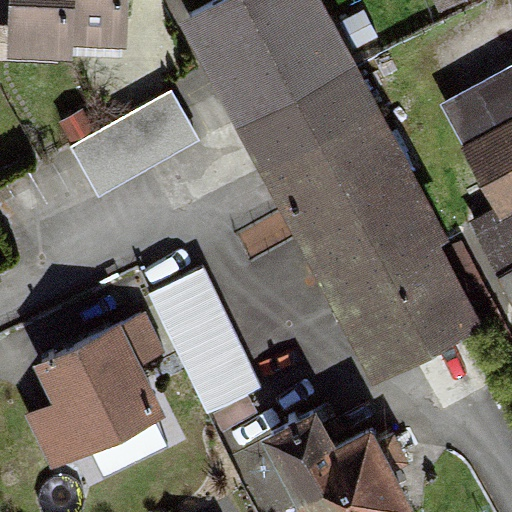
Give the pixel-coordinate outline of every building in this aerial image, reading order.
[(12,0),(12,56),(61,57),(61,41),(116,41),(116,0),(12,0)] [(479,334),(308,0),(242,0),(185,29),(369,389),(479,334)] [(504,220),(479,234),(511,294),(511,137),(471,160),(504,220)] [(199,281),(153,303),(212,419),(257,397),(199,281)] [(25,426),(49,474),(159,419),(122,345),(45,383),(58,410),(25,426)] [(316,426),(263,451),(291,511),(400,511),(368,445),(333,461),(316,426)]
